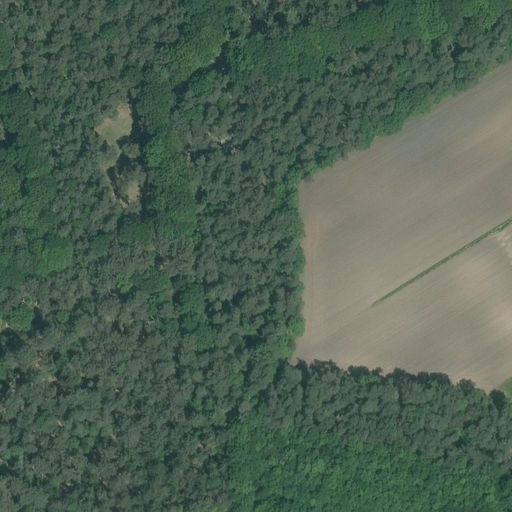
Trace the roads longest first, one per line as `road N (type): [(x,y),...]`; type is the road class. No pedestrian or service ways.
road 1 (track): [(207,340),(157,96),(231,67)]
road 2 (unclassified): [(231,67),(507,0)]
